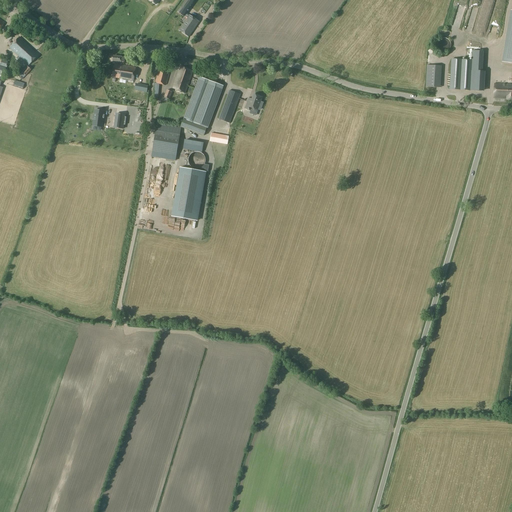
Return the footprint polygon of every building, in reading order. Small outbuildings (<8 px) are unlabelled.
[(185,0),(178,12),(184,16),(194,0),(185,0)] [(511,10),(511,11),(503,62),(511,63),(511,10)] [(189,37),(199,22),(189,15),(183,24),(182,24),(180,27),(181,28),(179,30),(189,37)] [(9,47),(28,65),(38,55),(18,37),(9,47)] [(437,44),(437,45),(437,46),(438,47),(438,48),(439,49),(439,50),(440,50),(441,51),(442,51),(443,51),(444,51),(445,51),(446,51),(447,51),(448,50),(449,50),(449,49),(450,48),(450,47),(451,46),(451,45),(451,44),(451,43),(450,43),(450,42),(450,41),(449,41),(449,40),(448,39),(447,39),(447,38),(446,38),(445,38),(444,38),(443,38),(442,38),(441,39),(440,39),(440,40),(439,40),(438,41),(438,42),(438,43),(437,44)] [(482,91),(484,52),(473,51),(473,61),(463,60),(453,60),(451,89),(482,91)] [(117,65),(114,64),(112,78),(119,79),(119,78),(133,80),(135,67),(122,65),(122,63),(118,63),(117,65)] [(224,74),(227,66),(221,64),(219,72),(224,74)] [(441,87),(442,66),(428,66),(427,86),(441,87)] [(184,92),(193,71),(181,67),(173,88),(184,92)] [(165,86),(168,74),(159,71),(156,83),(165,86)] [(204,135),(209,133),(207,128),(222,86),(200,77),(181,127),(204,135)] [(15,81),(13,86),(22,89),(24,84),(22,83),(15,81)] [(135,83),(134,91),(147,93),(148,85),(135,83)] [(511,99),(511,84),(494,84),(493,98),(507,98),(507,100),(511,99)] [(230,123),(240,94),(230,90),(219,119),(230,123)] [(263,103),(260,102),(262,97),(254,94),(252,101),(248,100),(245,108),(251,110),(250,114),(256,117),(258,110),(260,111),(263,103)] [(140,107),(140,97),(128,98),(128,100),(121,100),(117,101),(117,108),(140,107)] [(95,109),(93,125),(102,126),(105,111),(95,109)] [(130,109),(130,124),(139,124),(139,109),(130,109)] [(117,113),(115,127),(123,128),(125,114),(117,113)] [(182,152),(184,140),(179,140),(181,127),(157,123),(152,151),(177,155),(177,151),(182,152)] [(226,144),(228,137),(212,135),(211,142),(226,144)] [(129,136),(98,138),(98,149),(130,147),(129,136)] [(189,159),(189,160),(189,161),(189,162),(189,163),(189,164),(190,164),(190,165),(190,166),(191,166),(191,167),(192,167),(193,167),(193,168),(194,168),(195,168),(195,169),(196,169),(197,169),(198,169),(199,169),(200,168),(201,168),(202,167),(203,166),(204,165),(205,164),(205,163),(205,162),(205,161),(205,160),(205,159),(205,158),(204,157),(204,156),(203,155),(203,154),(202,154),(201,153),(200,153),(199,152),(198,152),(197,152),(196,152),(195,152),(194,152),(193,153),(192,153),(192,154),(191,154),(191,155),(190,155),(190,156),(189,157),(189,158),(189,159)] [(180,171),(172,219),(198,223),(206,176),(180,171)]
